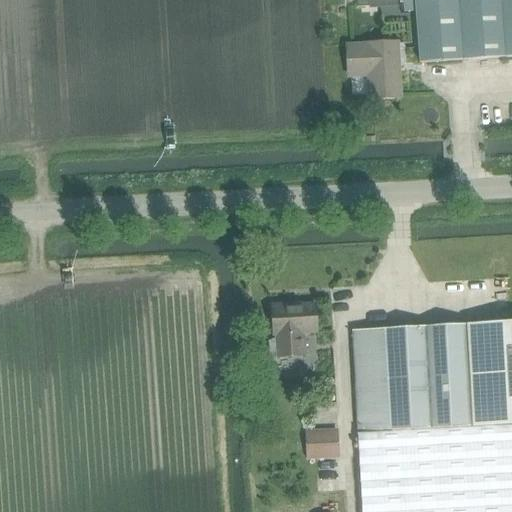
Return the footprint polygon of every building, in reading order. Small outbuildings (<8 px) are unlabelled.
[(420,64),(511,57),(511,0),(403,0),(404,12),(416,12),(420,64)] [(348,46),(349,77),(368,76),(369,98),(400,97),(398,43),(348,46)] [(442,317),(504,317),(505,303),(501,303),(501,286),(442,285),(442,317)] [(274,336),(276,359),(305,357),(304,334),(316,334),(314,304),(290,306),(270,307),(272,336),(274,336)] [(332,318),(346,318),(346,304),(332,304),(332,318)] [(511,511),(511,322),(352,331),(358,433),(357,433),(361,511),(511,511)] [(339,457),(338,436),(306,438),(307,459),(339,457)]
